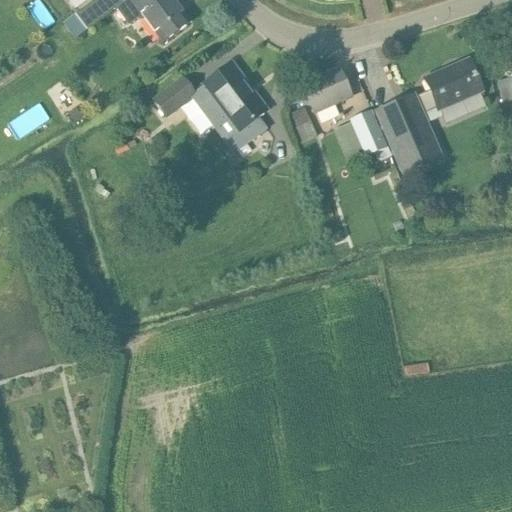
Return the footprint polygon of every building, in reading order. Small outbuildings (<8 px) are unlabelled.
[(94,0),(74,15),(62,24),(74,40),(86,31),(101,20),(116,8),(129,25),(141,16),(162,44),(174,36),(190,24),(171,0),(94,0)] [(488,18),(477,21),(482,39),(494,36),(488,18)] [(424,80),(431,96),(416,103),(414,97),(375,113),(401,174),(440,157),(426,124),(442,118),(439,111),(481,93),(468,61),(424,80)] [(198,98),(193,102),(233,156),(267,130),(258,118),(267,112),(231,64),(215,76),(202,86),(193,92),(198,98)] [(351,98),(338,69),(301,86),(314,115),(351,98)] [(511,76),(510,77),(510,79),(498,82),(504,108),(511,106),(511,76)] [(184,79),(152,103),(166,122),(193,102),(198,98),(193,92),(184,79)] [(70,113),(68,114),(74,125),(83,120),(76,109),(70,113)] [(289,116),(295,130),(293,131),(299,145),(316,138),(303,109),(289,116)] [(368,117),(350,124),(364,157),(382,149),(368,117)] [(334,132),(348,166),(364,159),(349,125),(334,132)] [(511,190),(498,187),(494,205),(511,209),(511,205),(511,190)] [(339,232),(330,235),(334,249),(344,246),(339,232)]
